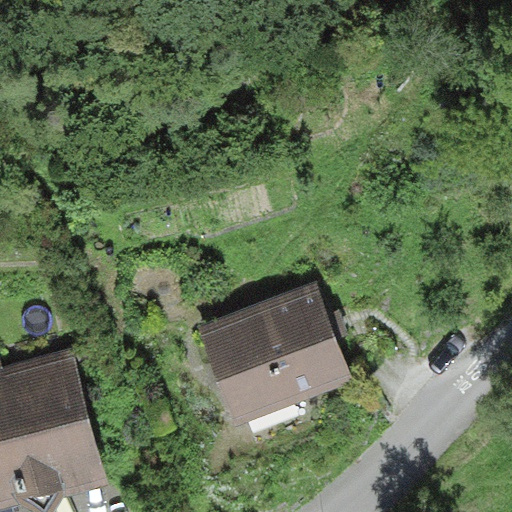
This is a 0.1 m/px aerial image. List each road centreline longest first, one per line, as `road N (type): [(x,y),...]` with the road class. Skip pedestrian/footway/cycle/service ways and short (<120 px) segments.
road 1 (track): [(311,0),(243,82),(193,110),(136,124),(67,118),(0,96)]
road 2 (residential): [(511,346),(355,511)]
